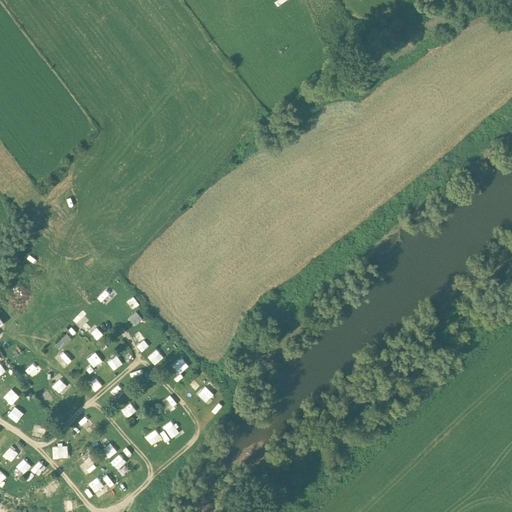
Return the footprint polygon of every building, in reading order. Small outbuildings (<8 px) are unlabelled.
[(124,301),(131,310),(138,304),(132,296),(124,301)] [(138,314),(132,318),(139,329),(145,324),(138,314)] [(53,342),(58,347),(70,338),(65,332),(53,342)] [(119,348),(123,355),(128,352),(124,345),(119,348)] [(98,364),(102,361),(94,351),(90,355),(98,364)] [(116,354),(107,361),(113,370),(122,363),(116,354)] [(34,360),(24,368),(31,378),(42,369),(34,360)] [(205,401),(213,394),(205,385),(197,393),(205,401)] [(10,403),(19,396),(11,387),(2,395),(10,403)] [(162,401),(170,410),(178,404),(169,395),(162,401)] [(126,417),(136,410),(130,402),(120,408),(126,417)] [(12,409),(8,412),(14,422),(18,419),(12,409)] [(167,437),(176,434),(171,420),(163,423),(167,437)] [(151,445),(161,437),(154,427),(143,435),(151,445)] [(159,434),(166,442),(170,439),(163,431),(159,434)] [(14,441),(12,444),(21,452),(24,448),(14,441)] [(108,458),(117,451),(109,442),(101,448),(108,458)] [(64,445),(51,445),(51,457),(64,456),(64,445)] [(110,460),(117,468),(126,461),(119,453),(110,460)] [(22,472),(30,464),(22,457),(15,465),(22,472)] [(38,459),(30,468),(35,472),(42,464),(38,459)] [(88,471),(93,469),(88,459),(84,461),(88,471)] [(84,478),(94,492),(103,485),(93,472),(84,478)] [(109,486),(113,484),(107,474),(103,477),(109,486)] [(52,493),(60,487),(53,478),(45,484),(52,493)] [(75,509),(75,499),(66,499),(66,510),(75,509)]
